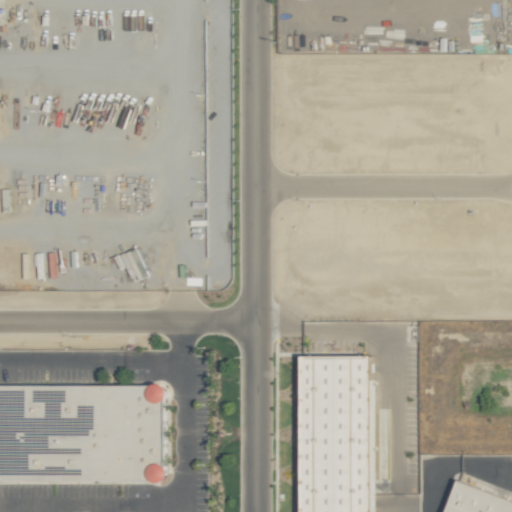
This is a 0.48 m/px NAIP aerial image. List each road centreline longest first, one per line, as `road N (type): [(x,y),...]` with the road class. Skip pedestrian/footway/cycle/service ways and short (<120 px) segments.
road 1 (residential): [(253,0),(251,511)]
road 2 (residential): [(254,189),(511,187)]
road 3 (residential): [(251,317),(0,319)]
